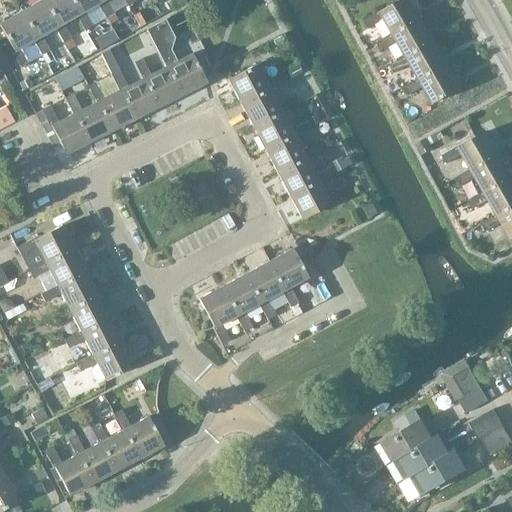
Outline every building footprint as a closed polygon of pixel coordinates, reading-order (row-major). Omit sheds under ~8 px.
[(57,28),(41,0),(19,13),(36,40),(33,42),(51,73),(59,69),(41,38),(55,30),(57,28)] [(69,0),(41,0),(57,28),(55,30),(66,49),(74,45),(63,25),(76,18),(79,16),(69,0)] [(101,3),(98,0),(69,0),(79,16),(76,18),(84,31),(86,35),(95,31),(84,13),(97,5),(101,3)] [(105,1),(106,0),(98,0),(101,3),(97,5),(105,19),(113,14),(105,1)] [(122,0),(126,6),(127,6),(130,11),(138,7),(135,2),(133,0),(122,0)] [(384,21),(392,35),(420,19),(409,0),(400,0),(381,12),(380,10),(363,20),(369,29),(384,21)] [(175,23),(191,18),(187,7),(172,12),(175,23)] [(11,53),(19,68),(27,64),(20,50),(33,42),(36,40),(19,13),(0,23),(0,28),(13,52),(11,53)] [(433,42),(420,19),(392,35),(377,44),(382,52),(397,43),(405,57),(406,58),(433,42)] [(147,29),(153,42),(158,51),(166,67),(167,67),(182,95),(205,83),(190,54),(174,62),(168,51),(170,50),(174,38),(165,20),(147,29)] [(81,41),(89,54),(95,51),(88,37),(81,41)] [(446,64),(433,42),(406,58),(405,57),(390,66),(395,75),(411,66),(418,79),(419,80),(446,64)] [(167,67),(166,67),(150,75),(142,59),(134,63),(142,79),(144,78),(158,107),(182,95),(167,67)] [(227,79),(239,103),(270,88),(271,89),(285,82),(280,73),(266,81),(257,64),(227,79)] [(459,87),(446,64),(419,80),(418,79),(402,89),(407,97),(423,88),(432,103),(459,87)] [(119,71),(116,72),(111,75),(118,92),(120,90),(135,119),(158,107),(144,78),(142,79),(127,87),(119,71)] [(88,86),(96,103),(98,102),(112,131),(135,119),(120,90),(118,92),(104,99),(96,82),(88,86)] [(270,88),(239,103),(252,126),(282,111),(283,112),(297,105),(293,97),(279,105),(271,89),(270,88)] [(89,143),(112,131),(98,102),(96,103),(81,111),(72,94),(64,98),(73,115),(74,114),(89,143)] [(67,154),(89,143),(74,114),(73,115),(58,122),(50,105),(41,109),(42,110),(36,113),(54,148),(62,143),(67,154)] [(0,129),(8,125),(0,109),(0,129)] [(282,111),(252,126),(264,149),(294,133),(295,135),(309,127),(305,119),(290,127),(283,112),(282,111)] [(474,130),(490,121),(485,111),(469,120),(474,130)] [(294,133),(264,149),(276,173),(298,161),(306,156),(307,158),(332,145),(328,137),(317,143),(303,150),(295,135),(294,133)] [(461,156),(469,171),(470,172),(499,155),(486,133),(459,149),(458,147),(442,157),(446,165),(461,156)] [(511,177),(499,155),(470,172),(469,171),(454,180),(459,188),(475,179),(483,193),(484,194),(511,177)] [(340,157),(329,163),(330,166),(316,174),(307,158),(306,156),(298,161),(276,173),(288,195),(318,180),(319,181),(319,182),(334,174),(351,165),(347,157),(342,160),(340,157)] [(511,208),(511,177),(484,194),(483,193),(467,202),(472,211),(488,202),(496,215),(497,217),(511,208)] [(319,182),(319,181),(318,180),(288,195),(301,219),(329,204),(330,205),(346,197),(342,189),(327,197),(319,182)] [(496,215),(480,224),(462,235),(466,241),(470,239),(471,240),(501,223),(510,239),(511,238),(511,208),(497,217),(496,215)] [(37,249),(44,263),(45,265),(75,251),(63,227),(35,241),(34,240),(17,248),(21,257),(37,249)] [(307,279),(291,249),(267,262),(283,292),(281,293),(289,308),(290,308),(295,316),(302,312),(289,289),(307,279)] [(87,274),(75,251),(45,265),(44,263),(28,271),(32,279),(48,271),(56,287),(56,288),(87,274)] [(0,260),(0,282),(10,277),(0,260)] [(283,292),(267,262),(243,274),(259,305),(258,305),(266,320),(275,316),(267,300),(281,293),(283,292)] [(98,297),(87,274),(56,288),(56,287),(40,294),(44,302),(60,295),(67,309),(68,312),(98,297)] [(259,305),(243,274),(222,286),(237,316),(235,317),(243,333),(252,328),(243,313),(258,305),(259,305)] [(237,316),(222,286),(198,298),(214,327),(212,328),(220,344),(229,340),(221,325),(235,317),(237,316)] [(110,321),(98,297),(68,312),(67,309),(52,317),(56,325),(71,317),(79,333),(80,336),(110,321)] [(122,344),(110,321),(80,336),(79,333),(64,340),(68,349),(83,341),(91,356),(92,359),(122,344)] [(133,367),(122,344),(92,359),(91,356),(75,364),(80,372),(95,364),(104,382),(133,367)] [(486,401),(467,368),(451,378),(462,396),(456,400),(465,414),(486,401)] [(60,381),(45,389),(54,407),(70,399),(60,381)] [(110,410),(121,431),(123,430),(138,458),(161,446),(146,418),(129,427),(117,406),(110,410)] [(491,409),(467,423),(476,438),(478,437),(501,425),(491,409)] [(87,423),(88,426),(89,426),(98,443),(99,443),(115,471),(138,458),(123,430),(121,431),(106,439),(95,418),(87,423)] [(419,420),(380,443),(392,463),(393,463),(431,440),(419,420)] [(501,425),(478,437),(489,456),(511,443),(501,425)] [(89,426),(88,426),(81,430),(90,448),(83,451),(75,435),(67,440),(76,456),(92,484),(115,471),(99,443),(98,443),(89,426)] [(41,427),(38,429),(29,434),(37,449),(49,442),(41,427)] [(437,436),(393,463),(403,480),(402,481),(403,482),(409,478),(447,454),(437,436)] [(0,459),(11,454),(7,446),(0,449),(0,459)] [(69,496),(92,484),(76,456),(61,464),(52,447),(43,452),(52,469),(53,469),(69,496)] [(453,451),(447,454),(409,478),(419,496),(465,470),(453,451)] [(0,481),(5,479),(7,483),(22,475),(17,467),(2,475),(0,471),(0,481)] [(5,479),(0,481),(0,511),(16,503),(17,506),(44,492),(40,484),(14,497),(7,483),(5,479)]
